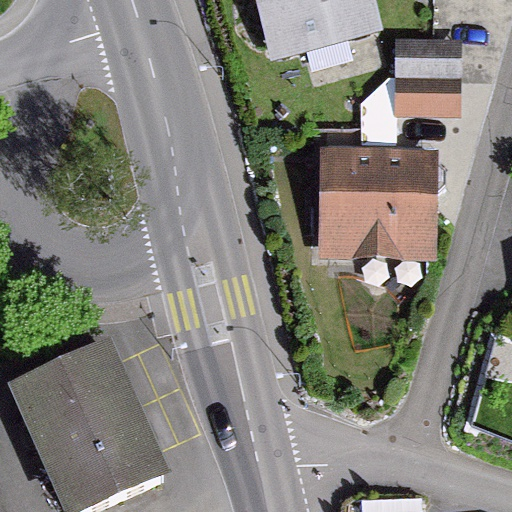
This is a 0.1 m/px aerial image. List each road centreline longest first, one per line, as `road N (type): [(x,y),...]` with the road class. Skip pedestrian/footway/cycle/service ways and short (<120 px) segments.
road 1 (tertiary): [(145,18),(255,460)]
road 2 (residential): [(511,497),(399,468),(255,460)]
road 3 (residential): [(0,63),(145,18)]
